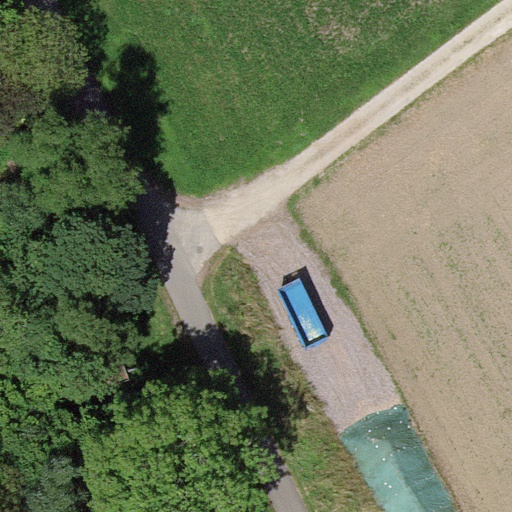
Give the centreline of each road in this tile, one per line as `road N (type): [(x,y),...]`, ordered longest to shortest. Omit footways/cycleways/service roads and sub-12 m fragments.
road 1 (track): [(0,211),(39,190),(97,191),(165,269),(511,12)]
road 2 (track): [(285,511),(29,0)]
